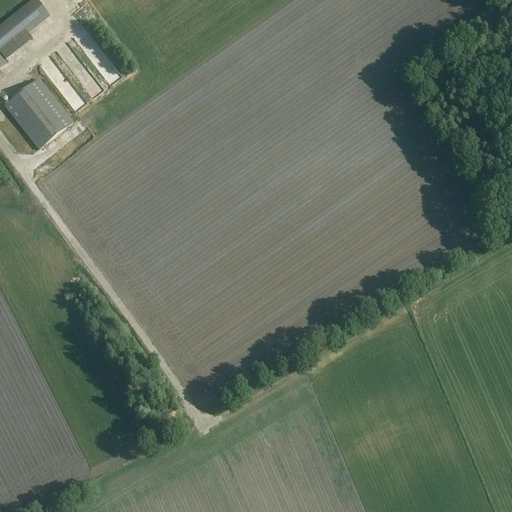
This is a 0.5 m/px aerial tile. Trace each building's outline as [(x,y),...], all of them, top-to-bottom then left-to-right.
[(36,0),(32,0),(0,26),(0,80),(4,77),(0,71),(0,70),(7,65),(0,57),(49,16),(36,0)] [(92,54),(90,55),(113,86),(123,79),(86,29),(78,35),(92,54)] [(97,97),(107,89),(78,55),(69,63),(97,97)] [(39,152),(75,124),(40,80),(4,108),(39,152)] [(72,99),(74,106),(84,103),(82,97),(72,99)]
